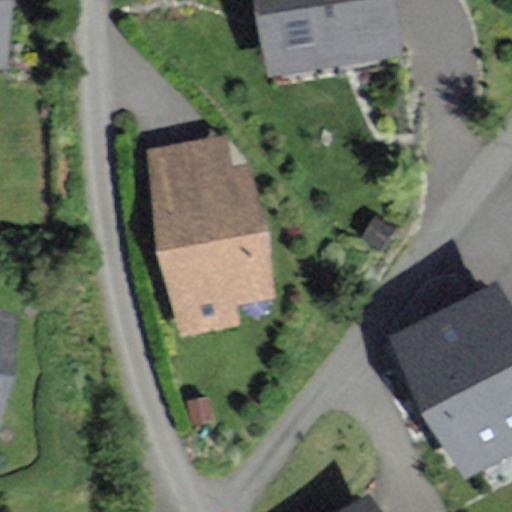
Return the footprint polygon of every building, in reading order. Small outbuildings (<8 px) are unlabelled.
[(0,0),(0,63),(9,63),(5,0),(0,0)] [(380,0),(268,0),(280,70),(389,52),(380,0)] [(220,143),(154,155),(186,329),(236,320),(232,300),(270,293),(247,169),(226,173),(220,143)] [(511,316),(498,289),(399,340),(469,472),(511,449),(511,316)] [(0,392),(15,317),(0,314),(0,392)] [(379,511),(372,499),(349,511),(379,511)]
